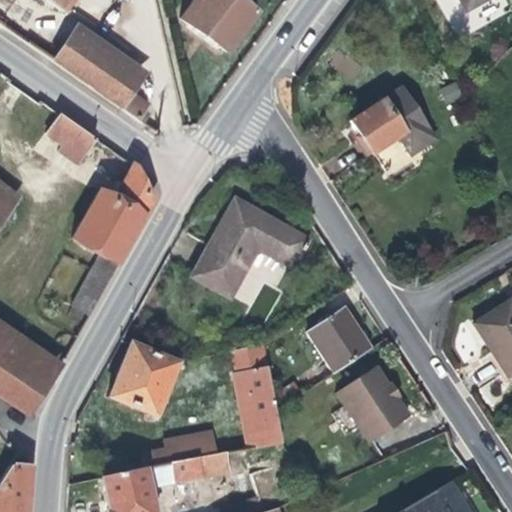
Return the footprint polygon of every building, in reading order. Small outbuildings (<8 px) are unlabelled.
[(38,0),(60,16),(71,0),(38,0)] [(239,35),(256,14),(238,0),(187,0),(191,3),(179,18),(225,53),(239,35)] [(459,0),(467,16),(497,0),(459,0)] [(0,26),(4,29),(10,20),(0,12),(0,26)] [(53,64),(141,126),(147,117),(143,113),(147,107),(132,96),(150,71),(79,22),(53,64)] [(462,99),(455,85),(441,92),(449,106),(462,99)] [(369,155),(394,141),(405,134),(417,155),(438,146),(405,90),(349,122),(360,140),(369,155)] [(76,167),(93,143),(57,117),(44,133),(60,147),(56,154),(76,167)] [(405,134),(394,141),(407,162),(417,155),(405,134)] [(70,307),(89,317),(132,238),(151,203),(134,172),(131,169),(112,202),(96,194),(71,242),(97,256),(70,307)] [(0,225),(14,206),(24,197),(0,178),(0,225)] [(211,246),(193,278),(229,298),(257,249),(290,268),(304,244),(235,205),(211,246)] [(511,375),(511,374),(511,305),(477,327),(494,351),(511,375)] [(332,376),(368,351),(356,333),(340,311),(306,337),(332,376)] [(0,398),(25,416),(65,361),(0,315),(0,398)] [(176,365),(129,346),(119,373),(109,398),(155,418),(176,365)] [(272,395),(262,348),(259,349),(234,354),(237,376),(234,377),(238,400),(242,400),(272,395)] [(375,369),(337,395),(345,407),(349,404),(354,411),(353,418),(361,429),(366,429),(374,439),(407,416),(392,394),(375,369)] [(276,416),(272,395),(242,400),(252,451),(282,445),(276,416)] [(153,454),(155,468),(169,467),(200,461),(226,456),(224,447),(181,456),(179,449),(153,454)] [(229,455),(226,456),(200,461),(203,478),(233,472),(229,455)] [(200,461),(169,467),(172,483),(203,478),(200,461)] [(0,511),(24,511),(25,508),(27,467),(7,467),(0,478),(0,511)] [(154,511),(145,471),(99,479),(105,511),(154,511)] [(455,499),(456,494),(451,485),(403,511),(465,511),(463,508),(459,507),(455,499)] [(459,507),(463,508),(459,501),(456,494),(455,499),(459,507)] [(231,511),(264,511),(262,502),(231,511)]
